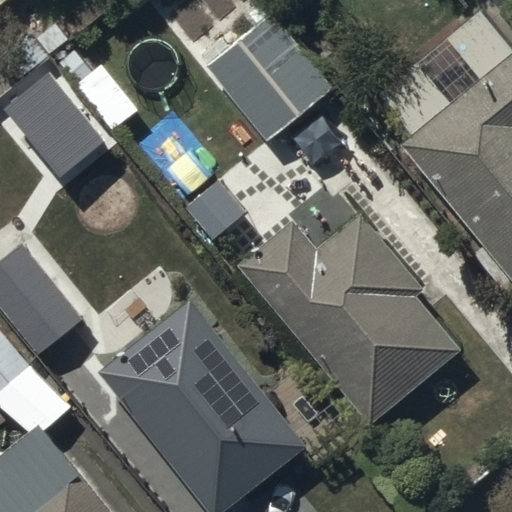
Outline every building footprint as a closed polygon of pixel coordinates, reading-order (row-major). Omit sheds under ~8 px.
[(204,59),(266,135),(331,82),(269,7),(204,59)] [(94,105),(28,26),(0,49),(0,53),(20,77),(9,86),(22,102),(30,95),(61,132),(94,105)] [(511,273),(511,47),(400,139),(511,273)] [(216,174),(185,200),(216,236),(247,211),(216,174)] [(81,223),(109,259),(151,226),(123,190),(81,223)] [(371,418),(458,344),(413,291),(422,283),(358,208),(316,243),(291,213),(236,260),(371,418)] [(101,307),(51,243),(0,281),(0,295),(43,351),(101,307)] [(219,511),(309,441),(191,294),(99,368),(215,511),(219,511)] [(0,319),(0,386),(33,359),(0,319)] [(117,511),(42,417),(0,450),(0,511),(117,511)]
